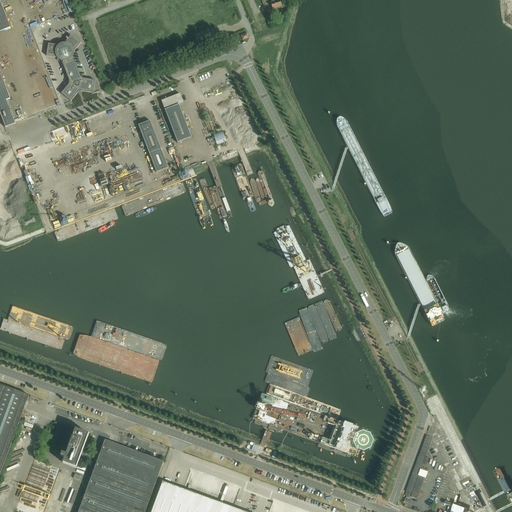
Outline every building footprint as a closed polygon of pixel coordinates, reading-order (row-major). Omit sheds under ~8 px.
[(0,0),(0,32),(9,29),(1,8),(6,6),(3,0),(0,0)] [(282,6),(288,4),(286,0),(279,0),(278,0),(277,0),(270,3),(272,10),(281,6),(282,5),(282,6)] [(61,61),(63,64),(74,60),(73,57),(73,53),(81,44),(71,36),(64,45),(61,47),(49,45),(47,57),(59,59),(61,61)] [(81,77),(74,60),(63,64),(69,81),(69,85),(61,94),(71,102),(78,92),(81,91),(93,93),(95,81),(83,79),(81,77)] [(0,113),(6,128),(15,124),(14,120),(17,118),(10,99),(1,75),(0,75),(0,113)] [(191,138),(179,105),(184,103),(180,94),(161,101),(177,143),(191,138)] [(161,149),(150,121),(139,125),(149,154),(161,149)] [(222,131),(213,135),(216,143),(225,139),(222,131)] [(29,396),(0,385),(0,475),(24,411),(26,403),(27,401),(29,396)] [(63,425),(58,423),(54,436),(51,435),(49,440),(69,447),(66,454),(62,453),(61,456),(65,458),(63,463),(76,468),(84,446),(85,447),(86,444),(85,444),(86,442),(89,434),(63,425)] [(145,511),(164,462),(105,440),(78,511),(145,511)] [(416,483),(415,485),(414,488),(412,491),(411,494),(411,497),(417,499),(425,478),(418,475),(418,477),(417,480),(416,483)] [(243,511),(163,482),(151,511),(243,511)] [(45,511),(48,501),(22,492),(17,508),(26,511),(26,509),(24,508),(27,501),(42,506),(41,510),(45,511)] [(453,503),(450,511),(463,511),(465,507),(453,503)]
